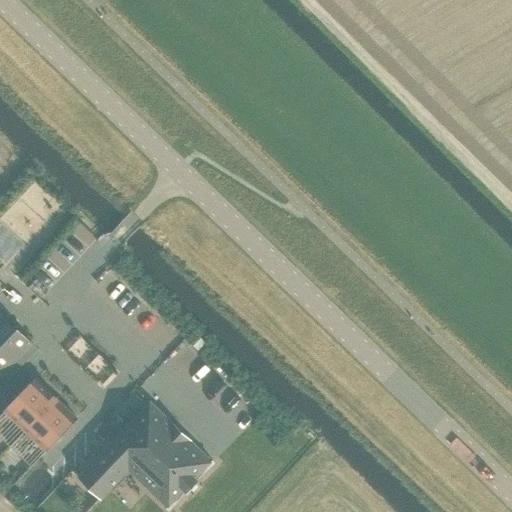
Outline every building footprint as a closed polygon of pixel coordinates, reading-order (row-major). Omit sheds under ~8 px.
[(2,314),(0,316),(0,376),(1,378),(33,344),(2,314)] [(37,378),(6,410),(47,450),(78,417),(37,378)] [(225,385),(211,398),(220,407),(233,394),(225,385)] [(150,402),(79,477),(102,499),(129,470),(170,509),(186,491),(187,492),(199,481),(198,480),(214,462),(150,402)] [(107,438),(122,422),(115,416),(101,433),(107,438)]
